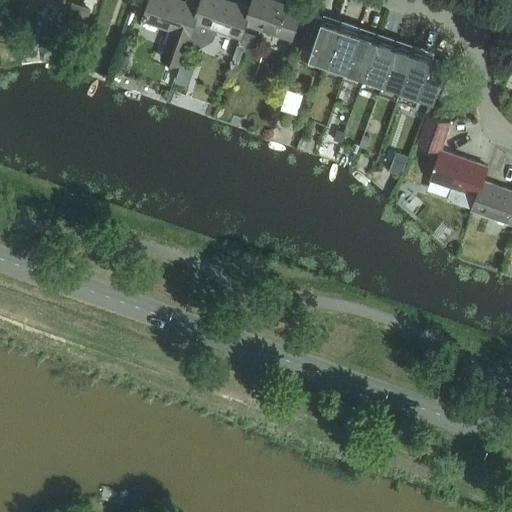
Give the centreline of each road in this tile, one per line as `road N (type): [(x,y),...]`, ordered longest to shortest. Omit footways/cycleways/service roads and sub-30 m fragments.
road 1 (tertiary): [(511,440),(0,259)]
road 2 (residential): [(511,136),(499,132),(468,29)]
